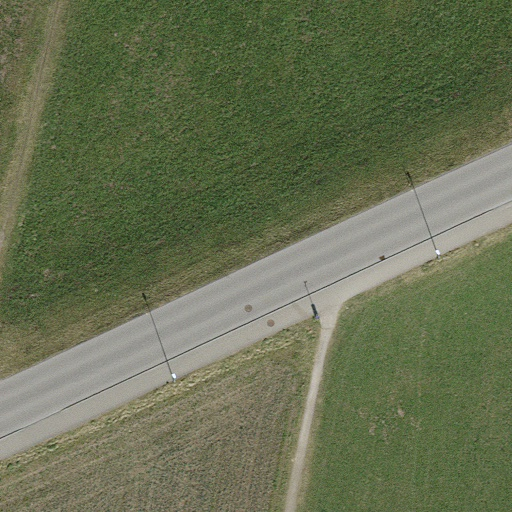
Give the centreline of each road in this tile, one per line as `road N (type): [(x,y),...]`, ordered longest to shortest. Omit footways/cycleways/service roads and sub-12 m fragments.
road 1 (residential): [(511,174),(0,413)]
road 2 (track): [(0,257),(61,0)]
